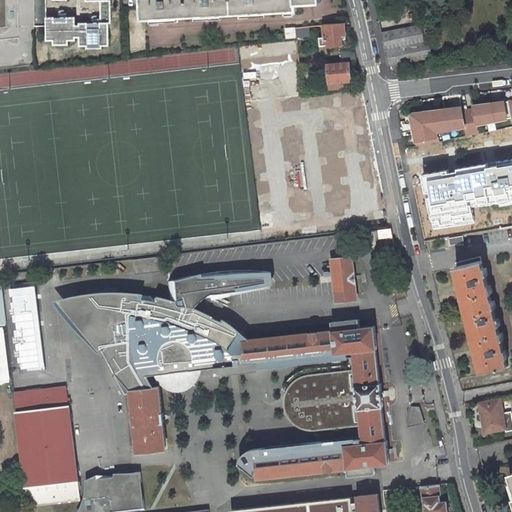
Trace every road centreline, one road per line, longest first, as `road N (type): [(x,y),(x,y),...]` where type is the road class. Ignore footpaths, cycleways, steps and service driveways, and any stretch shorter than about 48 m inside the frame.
road 1 (unclassified): [(477,511),(377,93)]
road 2 (residential): [(377,93),(511,72)]
